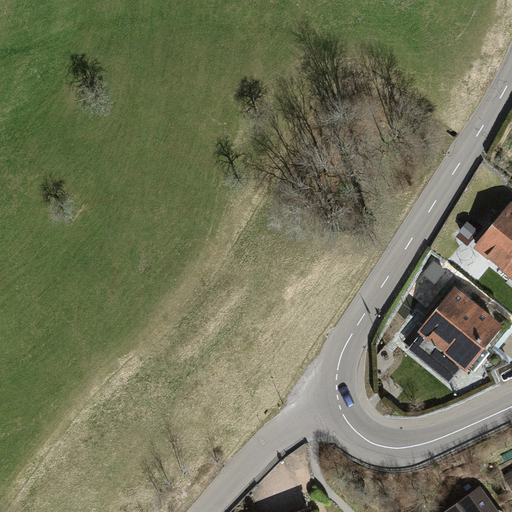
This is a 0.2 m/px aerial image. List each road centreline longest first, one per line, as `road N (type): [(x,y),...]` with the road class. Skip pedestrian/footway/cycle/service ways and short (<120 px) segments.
road 1 (tertiary): [(339,408),(337,372),(351,334),(511,74)]
road 2 (tertiary): [(511,407),(409,448),(368,441),(339,408)]
road 3 (residential): [(339,408),(285,430),(202,511)]
